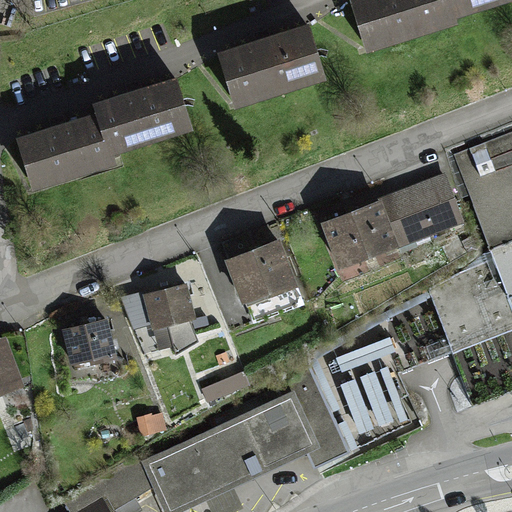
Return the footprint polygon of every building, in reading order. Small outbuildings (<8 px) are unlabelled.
[(485,0),(406,0),(371,11),(387,63),(494,31),(485,0)] [(511,0),(485,0),(494,31),(511,25),(511,0)] [(343,33),(238,64),(252,112),(357,81),(343,33)] [(126,112),(142,164),(225,138),(209,86),(126,112)] [(126,112),(26,147),(44,198),(142,164),(126,112)] [(511,132),(445,157),(475,257),(309,357),(270,385),(273,399),(126,469),(146,511),(168,511),(199,499),(202,511),(235,511),(419,430),(394,379),(451,353),(468,405),(511,387),(511,132)] [(456,225),(439,173),(363,198),(308,215),(325,268),(379,251),(456,225)] [(290,289),(275,237),(212,255),(227,306),(290,289)] [(182,282),(133,291),(141,334),(163,330),(169,363),(196,358),(182,282)] [(103,318),(60,324),(66,364),(109,358),(103,318)] [(0,338),(0,337),(0,390),(19,383),(0,338)] [(113,511),(105,497),(77,511),(113,511)]
